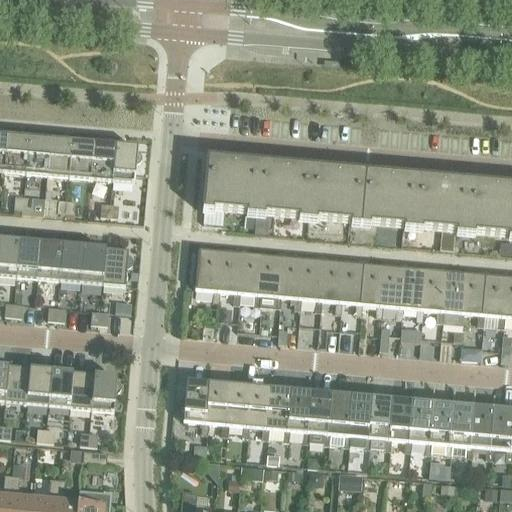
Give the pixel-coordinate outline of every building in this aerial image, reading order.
[(4,177),(26,179),(29,143),(7,141),(4,177)] [(29,143),(26,179),(47,181),(50,145),(29,143)] [(47,181),(69,183),(72,147),(50,145),(47,181)] [(69,183),(90,185),(93,149),(72,147),(69,183)] [(90,185),(112,187),(115,151),(93,149),(90,185)] [(115,151),(112,187),(134,189),(136,169),(138,169),(141,166),(142,163),(142,160),(139,157),(137,156),(138,153),(115,151)] [(202,215),(203,215),(202,218),(204,218),(203,229),(223,231),(224,217),(247,219),(246,222),(255,223),(256,217),(260,169),(240,167),(241,160),(229,159),(228,166),(218,165),(206,164),(202,215)] [(256,217),(255,223),(265,224),(265,221),(299,224),(299,227),(307,227),(308,222),(312,173),(292,171),(293,164),(281,163),(280,170),(260,169),(256,217)] [(308,222),(307,227),(317,228),(317,225),(351,228),(351,231),(360,232),(360,227),(365,178),(344,176),(345,169),(333,168),(332,175),(312,173),(308,222)] [(360,227),(360,232),(370,233),(370,230),(404,233),(404,236),(413,237),(413,232),(418,183),(398,181),(398,174),(386,173),(385,180),(365,178),(360,227)] [(413,232),(413,237),(422,238),(422,235),(456,238),(456,241),(465,241),(465,236),(470,187),(450,185),(450,178),(438,177),(438,184),(418,183),(413,232)] [(465,236),(465,241),(474,242),(474,239),(508,242),(508,245),(511,245),(511,191),(502,190),(502,183),(490,182),(490,189),(470,187),(465,236)] [(14,214),(22,215),(24,202),(15,201),(14,214)] [(24,202),(22,215),(31,215),(32,203),(24,202)] [(57,218),(65,219),(66,206),(58,205),(57,218)] [(66,206),(65,219),(74,219),(75,207),(66,206)] [(100,222),(108,222),(110,210),(101,209),(100,222)] [(110,210),(108,222),(117,223),(118,210),(110,210)] [(256,223),(254,238),(268,239),(269,224),(256,223)] [(0,244),(0,281),(16,282),(20,247),(0,244)] [(16,282),(38,284),(41,249),(20,247),(16,282)] [(38,284),(59,286),(63,250),(41,249),(38,284)] [(59,286),(81,288),(84,252),(63,250),(59,286)] [(84,252),(81,288),(102,290),(106,254),(84,252)] [(106,254),(102,290),(125,292),(127,273),(129,272),(132,270),(133,267),(132,263),(130,261),(128,260),(128,256),(106,254)] [(217,297),(220,258),(199,256),(195,295),(213,297),(212,307),(219,309),(220,297),(217,297)] [(240,260),(220,258),(217,297),(220,297),(233,299),(233,308),(239,311),(239,309),(240,299),(237,299),(240,260)] [(257,300),(261,262),(240,260),(237,299),(240,299),(239,309),(253,310),(260,313),(261,301),(257,300)] [(257,300),(261,301),(274,302),(273,312),(280,314),(281,303),(278,302),(281,264),(261,262),(257,300)] [(301,265),(281,264),(278,302),(281,303),(294,304),(294,314),(300,316),(301,305),(298,304),(301,265)] [(298,304),(301,305),(315,306),(314,316),(320,318),(322,306),(318,306),(322,267),(301,265),(298,304)] [(338,308),(342,269),(322,267),(318,306),(322,306),(335,308),(334,317),(341,320),(342,308),(338,308)] [(362,271),(342,269),(338,308),(342,308),(355,309),(355,319),(361,322),(362,310),(359,310),(362,271)] [(383,273),(362,271),(359,310),(362,310),(376,311),(375,321),(381,324),(383,312),(379,311),(383,273)] [(379,311),(383,312),(396,313),(395,323),(402,325),(403,314),(400,313),(403,275),(383,273),(379,311)] [(423,276),(403,275),(400,313),(403,314),(416,315),(415,325),(422,327),(423,315),(420,315),(423,276)] [(420,315),(423,315),(437,317),(436,326),(442,329),(443,317),(440,317),(444,278),(423,276),(420,315)] [(464,280),(444,278),(440,317),(443,317),(457,318),(456,328),(463,331),(464,319),(460,319),(464,280)] [(481,320),(484,282),(464,280),(460,319),(464,319),(477,320),(476,330),(483,333),(484,321),(481,320)] [(481,320),(484,321),(498,322),(497,332),(503,334),(504,323),(501,322),(504,284),(484,282),(481,320)] [(511,284),(504,284),(501,322),(504,323),(511,323),(511,284)] [(5,321),(13,322),(14,310),(6,309),(5,321)] [(14,310),(13,322),(21,323),(23,310),(14,310)] [(47,325),(56,326),(57,313),(49,313),(47,325)] [(57,313),(56,326),(64,327),(65,314),(57,313)] [(90,329),(99,330),(100,317),(92,316),(90,329)] [(100,317),(99,330),(108,331),(109,318),(100,317)] [(0,371),(0,407),(5,408),(8,372),(0,371)] [(8,372),(5,408),(27,410),(30,374),(8,372)] [(27,410),(48,412),(51,376),(30,374),(27,410)] [(51,376),(48,412),(70,414),(73,378),(51,376)] [(94,380),(73,378),(70,414),(91,416),(94,380)] [(94,380),(91,416),(114,418),(116,398),(118,398),(120,395),(122,392),(121,389),(119,386),(117,385),(117,382),(94,380)] [(205,428),(209,390),(187,388),(183,426),(202,428),(201,438),(207,440),(208,429),(205,428)] [(225,430),(229,392),(209,390),(205,428),(208,429),(222,430),(221,440),(228,442),(229,431),(225,430)] [(249,393),(229,392),(225,430),(229,431),(242,432),(241,442),(248,444),(249,432),(246,432),(249,393)] [(246,432),(249,432),(263,434),(262,443),(268,446),(269,434),(266,434),(270,395),(249,393),(246,432)] [(286,436),(290,397),(270,395),(266,434),(269,434),(268,446),(282,447),(282,445),(289,448),(290,436),(286,436)] [(286,436),(290,436),(303,437),(302,447),(309,449),(310,438),(307,437),(310,399),(290,397),(286,436)] [(307,437),(310,438),(323,439),(323,449),(329,451),(330,440),(327,439),(330,401),(310,399),(307,437)] [(327,439),(330,440),(344,441),(343,451),(350,453),(351,441),(347,441),(351,402),(330,401),(327,439)] [(347,441),(351,441),(364,443),(363,453),(370,455),(371,443),(368,443),(371,404),(351,402),(347,441)] [(371,443),(370,455),(383,456),(383,454),(390,457),(391,445),(388,445),(391,406),(371,404),(368,443),(371,443)] [(408,446),(412,408),(391,406),(388,445),(391,445),(405,446),(404,456),(410,459),(411,447),(408,446)] [(408,446),(411,447),(425,448),(424,458),(431,460),(432,449),(429,448),(432,410),(412,408),(408,446)] [(452,411),(432,410),(429,448),(432,449),(445,450),(444,460),(451,462),(452,450),(449,450),(452,411)] [(473,413),(452,411),(449,450),(452,450),(466,452),(465,462),(471,464),(472,452),(469,452),(473,413)] [(469,452),(472,452),(486,453),(485,463),(492,466),(493,454),(490,454),(493,415),(473,413),(469,452)] [(511,455),(510,455),(511,431),(511,416),(493,415),(490,454),(493,454),(506,455),(505,465),(511,468),(511,466),(511,455)] [(3,431),(2,444),(10,444),(12,432),(3,431)] [(36,447),(45,447),(46,435),(37,434),(36,447)] [(46,435),(45,447),(53,448),(54,436),(46,435)] [(79,451),(88,451),(89,439),(81,438),(79,451)] [(89,439),(88,451),(96,452),(98,439),(89,439)] [(82,468),(106,470),(107,458),(83,456),(82,468)] [(245,469),(243,479),(266,483),(268,474),(245,469)] [(3,488),(19,489),(20,481),(4,480),(3,488)] [(49,492),(64,493),(65,485),(50,484),(49,492)] [(11,496),(9,511),(32,511),(33,503),(18,501),(19,489),(3,488),(3,496),(11,496)] [(56,501),(55,511),(77,511),(78,507),(63,505),(64,493),(49,492),(48,500),(56,501)] [(500,504),(511,504),(511,494),(501,494),(500,504)] [(2,500),(0,499),(0,511),(9,511),(11,496),(3,496),(2,500)] [(109,511),(109,510),(103,509),(103,499),(79,497),(78,507),(77,511),(109,511)] [(195,511),(197,498),(182,497),(180,511),(195,511)] [(33,503),(32,511),(55,511),(56,501),(48,500),(48,504),(33,503)]
